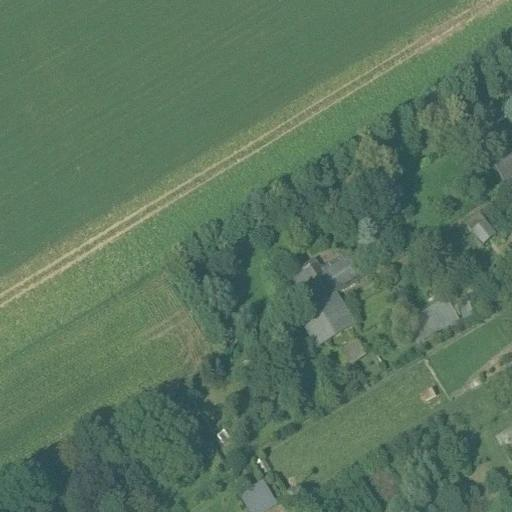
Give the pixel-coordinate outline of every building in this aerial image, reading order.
[(492,233),(479,216),(467,226),(479,242),(492,233)] [(337,297),(296,323),(310,347),(354,324),(337,297)] [(447,306),(408,327),(418,345),(457,324),(447,306)] [(355,345),(344,353),(351,365),(363,357),(355,345)] [(238,495),(246,511),(266,511),(276,507),(263,482),(238,495)]
